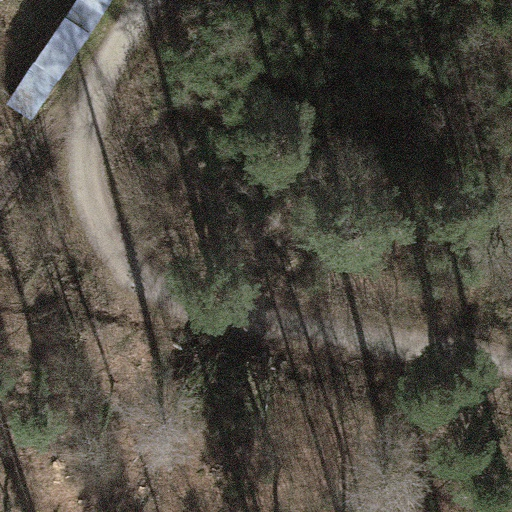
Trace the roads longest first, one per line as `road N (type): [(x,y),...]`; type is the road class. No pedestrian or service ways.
road 1 (track): [(511,365),(223,314),(143,280),(102,220),(89,159),(95,109)]
road 2 (unknown): [(0,211),(58,137),(95,109)]
road 3 (track): [(95,109),(161,0)]
